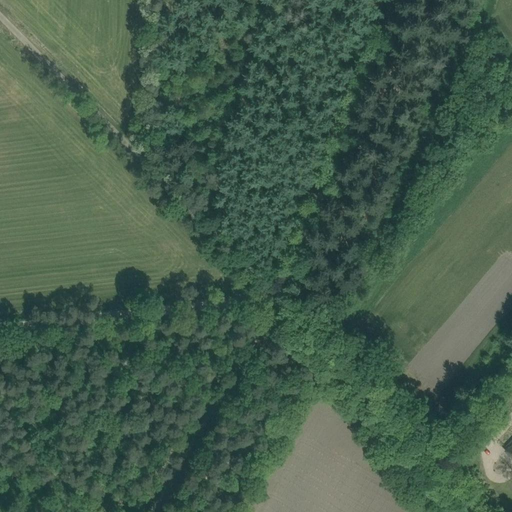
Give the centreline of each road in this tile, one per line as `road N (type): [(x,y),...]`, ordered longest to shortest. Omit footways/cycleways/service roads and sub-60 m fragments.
road 1 (unclassified): [(262,277),(0,20)]
road 2 (unclassified): [(474,511),(262,277)]
road 3 (unclassified): [(262,277),(372,0)]
road 4 (unclassified): [(136,511),(262,277)]
road 5 (unclassified): [(0,313),(262,277)]
